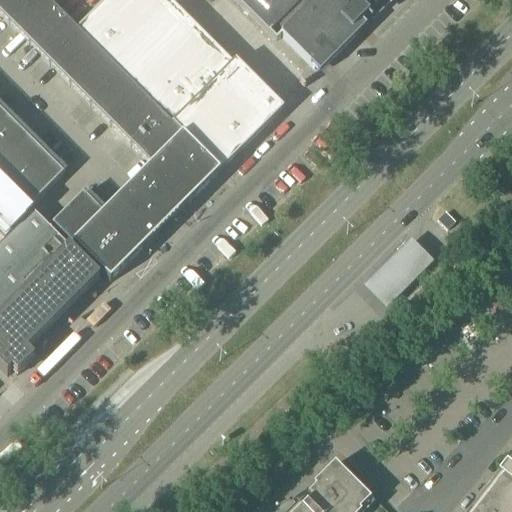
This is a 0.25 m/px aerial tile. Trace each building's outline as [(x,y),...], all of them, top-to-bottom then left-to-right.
[(0,0),(0,18),(8,27),(34,0),(0,0)] [(29,47),(59,16),(43,0),(34,0),(8,27),(29,47)] [(161,118),(181,138),(219,176),(283,113),(234,64),(231,67),(178,14),(163,0),(108,0),(76,33),(80,37),(100,57),(120,77),(141,98),(161,118)] [(387,8),(385,6),(379,0),(231,0),(275,44),(280,39),(313,72),(366,19),(371,24),(387,8)] [(80,37),(76,33),(59,16),(29,47),(49,68),(80,37)] [(49,68),(69,88),(100,57),(80,37),(49,68)] [(69,88),(90,108),(120,77),(100,57),(69,88)] [(90,108),(110,129),(141,98),(120,77),(90,108)] [(110,129),(130,149),(161,118),(141,98),(110,129)] [(1,116),(0,116),(0,157),(21,136),(1,116)] [(130,149),(150,169),(181,138),(161,118),(130,149)] [(21,136),(0,157),(0,176),(11,187),(42,156),(21,136)] [(102,217),(71,248),(109,286),(162,232),(219,176),(181,138),(150,169),(134,185),(125,195),(118,201),(102,217)] [(42,156),(11,187),(32,208),(63,178),(42,156)] [(0,182),(0,212),(15,198),(0,182)] [(51,228),(71,248),(102,217),(82,197),(51,228)] [(15,198),(0,212),(0,238),(5,244),(32,217),(33,216),(15,198)] [(436,224),(441,228),(446,234),(454,226),(444,216),(436,224)] [(34,217),(0,250),(0,372),(6,379),(11,374),(16,379),(33,362),(26,355),(57,324),(99,282),(84,267),(81,265),(68,251),(67,251),(66,252),(65,251),(66,249),(65,248),(65,249),(50,234),(50,233),(49,232),(48,233),(34,218),(34,217)] [(410,242),(361,289),(385,314),(434,267),(410,242)] [(347,406),(339,398),(331,406),(339,415),(347,406)] [(311,502),(300,511),(360,511),(369,503),(334,467),(305,496),(311,502)] [(511,511),(511,468),(509,472),(505,469),(497,479),(498,479),(488,491),(491,495),(477,511),(511,511)]
